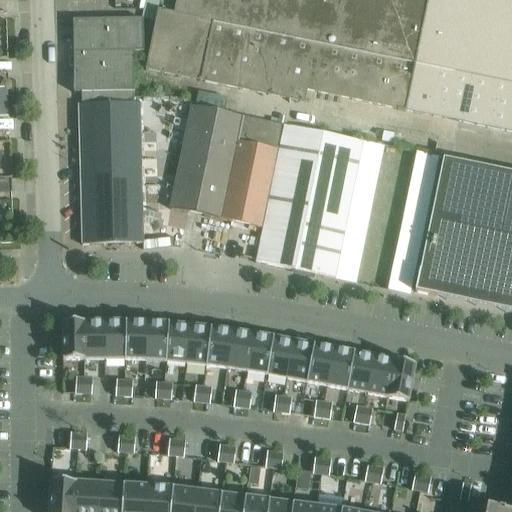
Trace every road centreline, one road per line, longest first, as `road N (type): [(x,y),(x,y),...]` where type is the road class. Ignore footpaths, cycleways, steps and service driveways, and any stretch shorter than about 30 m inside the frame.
road 1 (residential): [(49,294),(212,300),(511,355)]
road 2 (residential): [(49,294),(41,0)]
